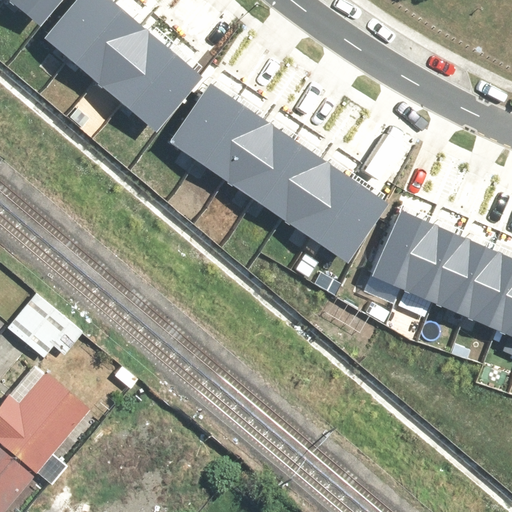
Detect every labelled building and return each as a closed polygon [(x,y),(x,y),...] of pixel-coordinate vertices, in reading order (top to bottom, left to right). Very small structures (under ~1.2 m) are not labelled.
[(9,0),(33,19),(48,0),(9,0)] [(62,0),(38,30),(67,53),(109,0),(62,0)] [(120,0),(109,0),(67,53),(95,76),(142,18),(120,0)] [(142,18),(95,76),(124,99),(171,41),(142,18)] [(171,41),(124,99),(152,122),(199,64),(171,41)] [(201,157),(241,97),(206,74),(166,134),(201,157)] [(236,181),(276,121),(241,97),(201,157),(236,181)] [(271,204),(311,144),(276,121),(236,181),(271,204)] [(306,228),(346,167),(311,144),(271,204),(306,228)] [(341,251),(381,191),(346,167),(306,228),(341,251)] [(391,201),(363,264),(396,278),(424,215),(391,201)] [(424,215),(396,278),(429,293),(457,230),(424,215)] [(457,230),(429,293),(462,308),(490,245),(457,230)] [(511,254),(490,245),(462,308),(495,323),(511,284),(511,254)] [(511,284),(495,323),(511,330),(511,284)] [(31,293),(0,330),(0,369),(7,375),(26,352),(39,363),(50,350),(60,358),(81,333),(31,293)] [(0,509),(82,411),(27,366),(0,398),(0,509)] [(72,464),(37,505),(45,511),(104,511),(115,500),(72,464)]
